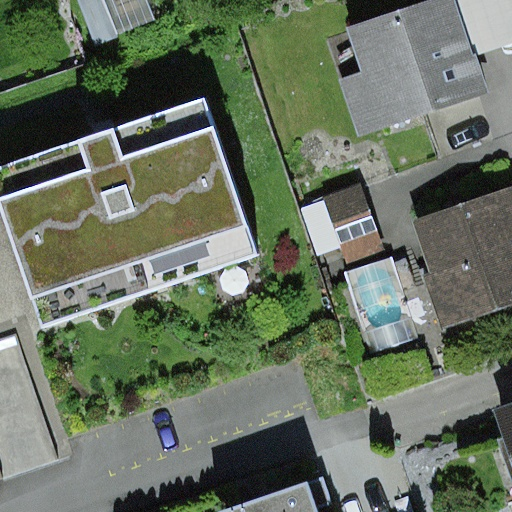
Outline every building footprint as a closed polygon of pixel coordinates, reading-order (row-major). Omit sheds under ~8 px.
[(104,0),(78,0),(95,46),(118,37),(104,0)] [(429,0),(347,27),(362,75),(340,82),(358,136),(487,94),(475,57),(456,0),(429,0)] [(511,0),(456,0),(475,57),(511,44),(511,0)] [(206,102),(0,169),(0,191),(46,327),(257,256),(206,102)] [(360,187),(324,199),(347,265),(382,253),(360,187)] [(511,191),(410,225),(446,332),(511,310),(511,191)] [(511,407),(496,413),(511,458),(511,407)] [(316,511),(308,485),(226,511),(316,511)]
